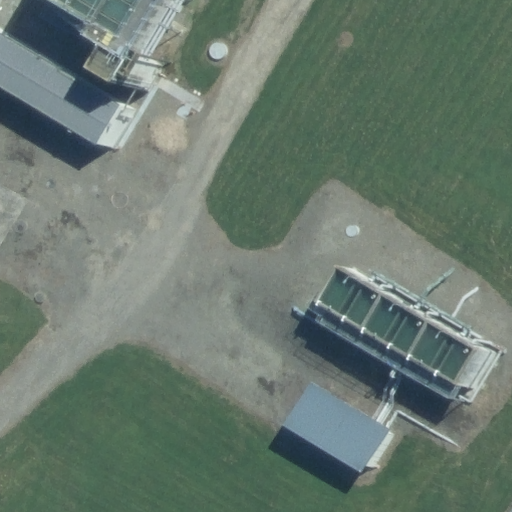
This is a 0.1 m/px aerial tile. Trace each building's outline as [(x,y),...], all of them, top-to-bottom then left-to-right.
[(67,0),(66,2),(155,57),(190,0),(67,0)] [(0,33),(0,99),(4,92),(115,156),(140,114),(0,33)] [(460,407),(495,350),(359,272),(326,330),(460,407)] [(290,440),(353,477),(380,430),(317,394),(290,440)] [(511,511),(511,484),(495,511),(511,511)]
